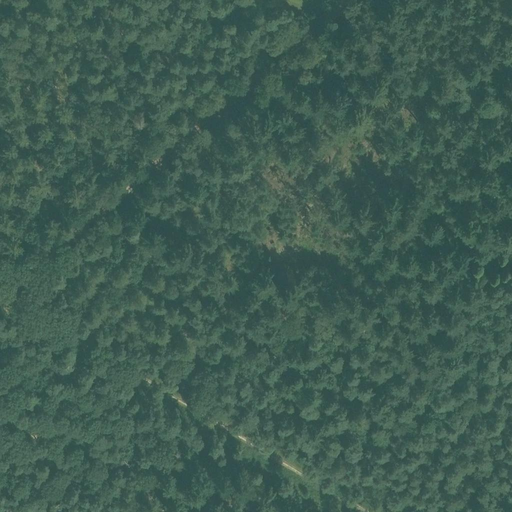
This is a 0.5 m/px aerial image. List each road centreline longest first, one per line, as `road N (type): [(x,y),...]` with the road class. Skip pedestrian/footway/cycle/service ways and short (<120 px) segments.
road 1 (track): [(0,290),(346,0)]
road 2 (track): [(0,296),(367,511)]
road 3 (track): [(511,32),(421,64),(373,66),(302,37)]
road 4 (track): [(84,0),(169,155)]
road 5 (track): [(218,424),(113,511)]
